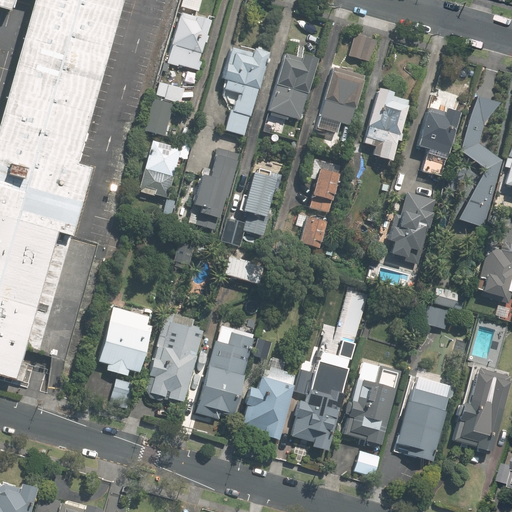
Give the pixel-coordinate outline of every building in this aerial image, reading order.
[(0,0),(0,375),(12,379),(54,232),(68,236),(87,169),(73,165),(119,0),(30,0),(0,108),(0,8),(9,11),(11,0),(0,0)] [(195,11),(197,0),(181,0),(179,8),(195,11)] [(185,67),(183,73),(191,75),(193,70),(198,71),(200,62),(197,61),(199,54),(200,54),(209,20),(195,16),(194,17),(180,13),(179,17),(178,17),(170,45),(171,45),(166,63),(177,67),(177,65),(185,67)] [(353,34),(347,56),(371,63),(377,41),(353,34)] [(235,100),(232,110),(229,109),(224,131),(243,136),(248,117),(249,117),(252,105),(255,96),(257,89),(267,53),(252,49),(251,54),(229,48),(221,79),(225,80),(222,89),(241,94),(239,101),(235,100)] [(286,120),(287,117),(298,120),(316,58),(301,54),(299,58),(283,54),(282,58),(281,58),(273,84),(274,85),(267,111),(270,112),(269,115),(286,120)] [(363,76),(350,72),(351,69),(333,64),(332,68),(331,67),(330,72),(329,71),(322,100),(323,100),(319,116),(318,116),(315,128),(336,134),(339,123),(349,125),(353,109),(354,109),(362,80),(361,80),(363,76)] [(182,89),(158,82),(154,97),(178,104),(182,89)] [(367,126),(362,143),(373,146),(370,155),(376,156),(376,157),(390,160),(397,135),(399,135),(407,105),(405,105),(407,101),(392,97),(391,101),(390,100),(392,92),(376,88),(366,126),(367,126)] [(482,227),(500,160),(477,143),(482,123),(496,103),(474,96),(459,151),(484,169),(455,219),(482,227)] [(143,131),(163,136),(172,104),(152,98),(143,131)] [(445,108),(444,112),(427,107),(416,146),(447,154),(459,112),(445,108)] [(511,133),(503,167),(502,171),(507,172),(503,184),(511,186),(511,188),(511,133)] [(137,191),(140,191),(139,192),(152,196),(153,195),(165,199),(180,148),(151,140),(137,191)] [(216,148),(210,170),(202,167),(191,205),(199,207),(194,224),(213,229),(222,198),(225,199),(237,154),(216,148)] [(338,174),(318,168),(307,207),(327,212),(338,174)] [(226,218),(219,241),(238,246),(243,230),(261,235),(266,218),(264,217),(275,178),(251,172),(240,212),(245,213),(243,222),(226,218)] [(423,228),(426,229),(434,200),(405,192),(399,216),(394,214),(386,241),(391,242),(391,244),(389,254),(391,254),(390,258),(417,265),(420,252),(417,251),(423,228)] [(325,221),(305,215),(297,243),(317,249),(325,221)] [(508,253),(487,246),(478,277),(484,278),(480,292),(481,292),(480,296),(508,304),(511,293),(504,291),(511,267),(511,243),(508,253)] [(108,247),(95,244),(92,259),(104,261),(108,247)] [(226,256),(220,274),(257,285),(263,267),(226,256)] [(452,309),(456,293),(433,287),(429,303),(452,309)] [(125,376),(127,370),(137,372),(150,326),(145,324),(147,317),(110,307),(96,362),(106,364),(104,370),(125,376)] [(443,330),(448,311),(429,307),(425,325),(443,330)] [(146,376),(147,376),(144,390),(148,398),(158,400),(161,399),(167,400),(168,404),(177,406),(182,402),(201,330),(197,329),(198,327),(190,325),(192,319),(171,313),(162,318),(154,346),(155,347),(152,358),(151,358),(146,376)] [(226,344),(214,340),(194,413),(216,419),(218,412),(231,415),(252,338),(229,332),(226,344)] [(447,351),(448,351),(450,351),(452,351),(453,351),(455,350),(456,349),(457,347),(458,346),(459,344),(459,343),(459,341),(459,339),(458,338),(457,336),(456,335),(455,334),(454,333),(452,332),(450,332),(449,332),(447,332),(445,333),(444,334),(443,335),(441,336),(441,337),(440,339),(440,341),(440,342),(440,344),(440,346),(441,347),(442,348),(443,349),(445,350),(447,351)] [(270,342),(257,338),(252,357),(265,360),(270,342)] [(376,448),(377,444),(379,445),(399,371),(378,365),(377,366),(361,362),(360,367),(358,367),(357,374),(358,374),(357,378),(356,378),(352,392),(354,392),(351,403),(346,401),(343,413),(347,414),(342,435),(364,441),(363,445),(376,448)] [(263,370),(261,377),(258,376),(255,389),(247,387),(242,404),(245,405),(240,424),(263,430),(262,435),(277,440),(292,385),(291,385),(294,374),(267,367),(266,371),(263,370)] [(294,417),(289,436),(312,442),(310,446),(326,451),(346,378),(324,372),(322,379),(311,377),(312,373),(299,369),(293,391),(305,395),(303,402),(297,400),(292,417),(294,417)] [(487,452),(490,452),(504,401),(503,400),(506,388),(486,382),(487,378),(475,375),(474,380),(471,391),(470,391),(466,404),(461,402),(460,405),(457,404),(454,415),(457,416),(450,441),(474,447),(474,448),(476,449),(475,452),(486,455),(487,452)] [(133,383),(114,379),(108,404),(126,409),(133,383)] [(441,430),(440,430),(445,411),(438,409),(439,404),(433,402),(434,398),(420,394),(419,398),(408,394),(397,435),(396,434),(393,444),(396,444),(396,443),(407,446),(405,454),(431,462),(433,453),(432,452),(433,450),(434,450),(436,444),(437,445),(441,430)] [(378,456),(358,451),(352,472),(373,477),(378,456)] [(511,466),(503,464),(499,482),(510,485),(511,475),(511,466)] [(0,511),(28,511),(35,488),(19,484),(18,489),(1,484),(0,484),(0,511)] [(98,511),(100,509),(84,504),(82,509),(59,503),(60,501),(40,496),(35,511),(98,511)]
